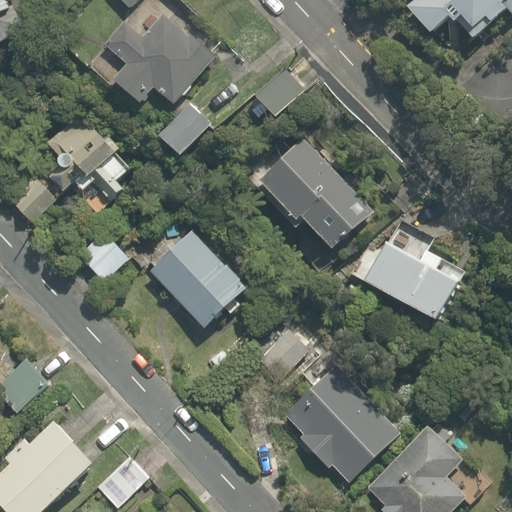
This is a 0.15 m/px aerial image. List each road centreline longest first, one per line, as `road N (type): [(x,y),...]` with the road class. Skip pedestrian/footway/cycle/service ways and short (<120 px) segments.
road 1 (residential): [(258,511),(0,225)]
road 2 (residential): [(283,0),(458,189),(511,223)]
